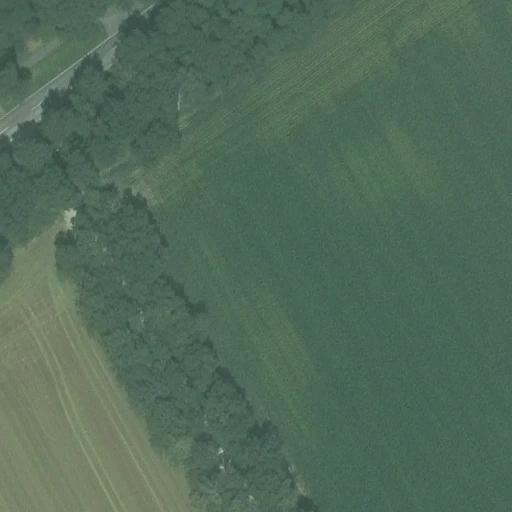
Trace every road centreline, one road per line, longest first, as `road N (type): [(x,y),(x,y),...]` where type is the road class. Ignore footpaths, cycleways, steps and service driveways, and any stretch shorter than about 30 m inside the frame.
road 1 (track): [(249,511),(19,111)]
road 2 (tertiary): [(0,126),(171,0)]
